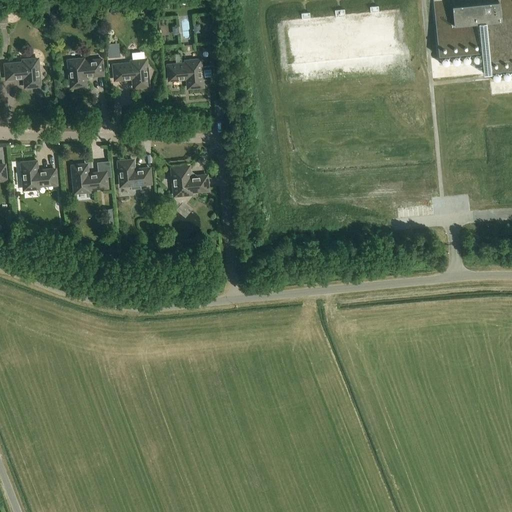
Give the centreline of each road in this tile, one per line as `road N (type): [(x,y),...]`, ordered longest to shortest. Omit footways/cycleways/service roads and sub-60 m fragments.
road 1 (residential): [(235,300),(216,141),(0,136)]
road 2 (unclassified): [(511,276),(235,300)]
road 3 (unclassified): [(235,300),(127,307),(0,269)]
